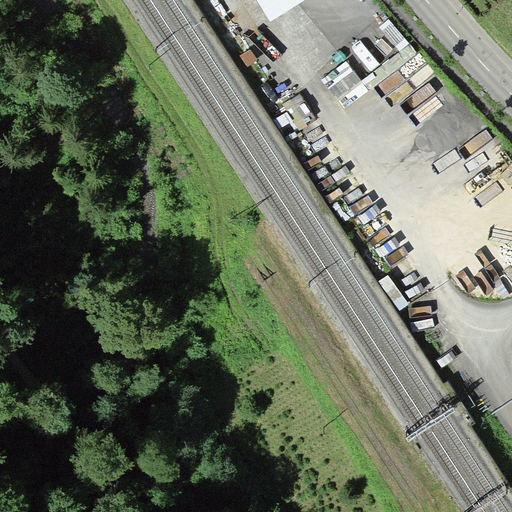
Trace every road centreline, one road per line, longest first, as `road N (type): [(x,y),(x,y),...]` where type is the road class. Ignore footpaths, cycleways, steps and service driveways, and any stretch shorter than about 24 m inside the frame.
road 1 (track): [(154,511),(0,308)]
road 2 (tertiary): [(423,0),(511,96)]
